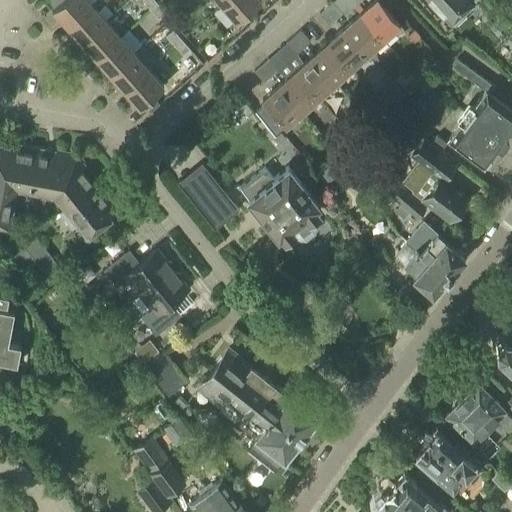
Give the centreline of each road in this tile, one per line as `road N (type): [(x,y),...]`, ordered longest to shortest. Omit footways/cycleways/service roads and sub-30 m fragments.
road 1 (residential): [(366,412),(259,324),(125,165)]
road 2 (residential): [(125,165),(305,0)]
road 3 (residential): [(366,412),(511,223)]
road 4 (residential): [(125,165),(81,121),(0,118)]
road 5 (residential): [(297,511),(366,412)]
